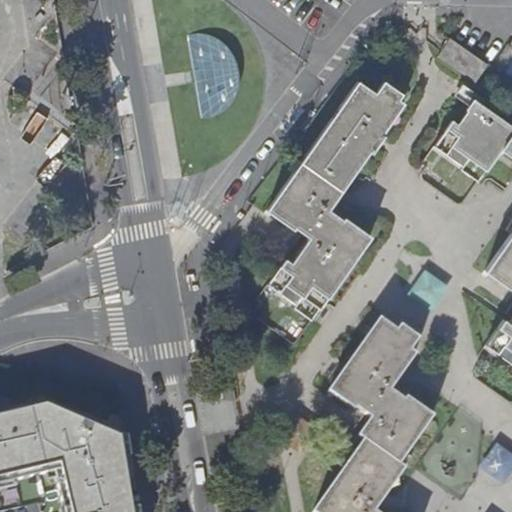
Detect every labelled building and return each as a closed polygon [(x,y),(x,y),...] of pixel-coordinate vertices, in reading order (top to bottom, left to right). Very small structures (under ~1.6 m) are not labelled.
[(482,87),(498,65),(457,37),(442,58),(482,87)] [(391,140),(387,137),(385,136),(407,106),(404,104),(408,99),(390,85),(377,101),(365,91),(308,167),(301,162),(292,174),(299,180),(273,214),(298,234),(303,227),(313,235),(294,262),(288,257),(270,281),(302,305),(299,309),(317,321),(377,240),(349,219),(347,222),(331,210),(374,152),(380,156),(391,140)] [(511,135),(475,108),(462,125),(455,120),(436,146),(462,166),(459,170),(478,184),(504,149),(511,154),(511,219),(508,225),(511,228),(511,237),(488,270),(511,288),(511,321),(508,318),(506,321),(489,345),(511,362),(511,368),(510,371),(511,372),(511,135)] [(384,511),(416,470),(421,463),(414,458),(441,422),(411,400),(407,406),(394,397),(423,357),(419,354),(423,350),(380,319),(327,390),(356,412),(360,407),(372,416),(358,436),(363,440),(310,511),(384,511)] [(33,407),(47,404),(41,402),(6,409),(7,411),(33,407)] [(125,437),(47,404),(33,407),(7,411),(6,409),(0,410),(0,484),(54,472),(62,504),(63,504),(136,491),(132,464),(129,441),(128,438),(125,437)] [(139,511),(136,491),(63,504),(62,504),(64,509),(60,510),(60,511),(139,511)]
